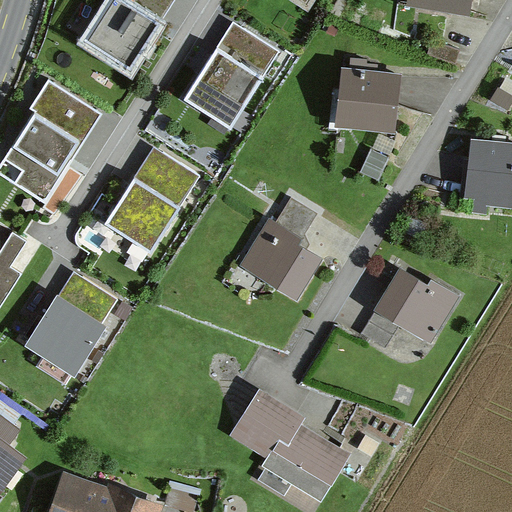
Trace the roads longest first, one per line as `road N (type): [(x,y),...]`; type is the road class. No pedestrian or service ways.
road 1 (residential): [(287,369),(511,10)]
road 2 (residential): [(53,242),(209,0)]
